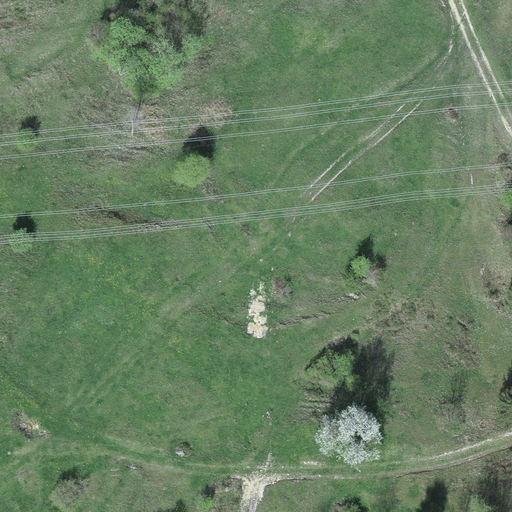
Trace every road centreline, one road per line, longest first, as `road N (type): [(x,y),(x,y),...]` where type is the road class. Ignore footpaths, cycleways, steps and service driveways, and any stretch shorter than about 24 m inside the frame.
road 1 (track): [(511,435),(384,465),(250,472),(61,458),(0,475)]
road 2 (track): [(458,0),(511,121)]
